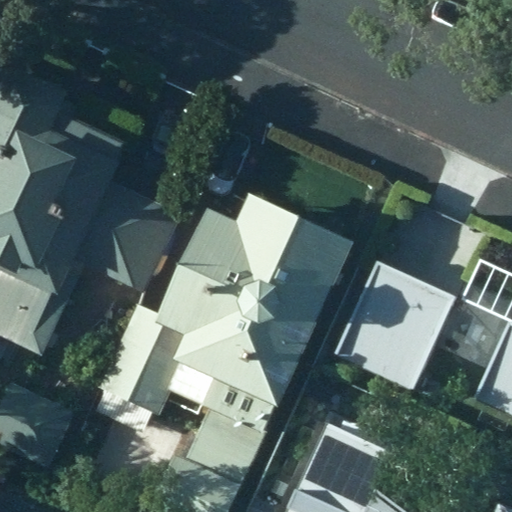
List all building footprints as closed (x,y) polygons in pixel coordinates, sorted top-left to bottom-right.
[(0,325),(55,352),(97,263),(147,286),(183,210),(123,180),(142,141),(76,110),(86,89),(24,60),(0,110),(0,325)] [(294,404),(369,237),(270,188),(256,217),(226,203),(176,315),(144,301),(107,387),(168,415),(181,387),(221,404),(198,456),(184,449),(162,501),(187,511),(241,511),(290,403),(294,404)] [(511,437),(511,356),(510,355),(479,422),(511,437)] [(84,410),(24,383),(0,429),(0,440),(57,468),(84,410)] [(380,403),(341,384),(326,415),(365,434),(380,403)] [(511,511),(511,480),(511,481),(503,500),(475,487),(463,511),(511,511)] [(70,511),(15,486),(1,511),(70,511)]
